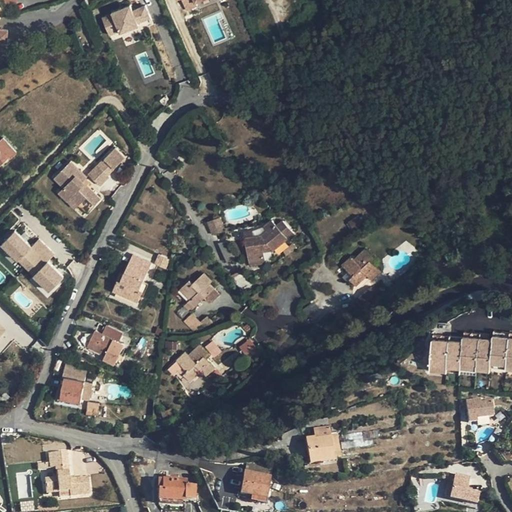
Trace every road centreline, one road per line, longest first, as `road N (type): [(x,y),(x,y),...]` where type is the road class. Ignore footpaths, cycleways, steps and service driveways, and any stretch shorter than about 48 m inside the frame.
road 1 (residential): [(20,422),(113,220),(174,114),(204,99),(409,64),(511,79)]
road 2 (unknown): [(244,392),(474,289),(511,287)]
road 3 (residential): [(107,452),(196,424),(257,381),(306,329)]
road 4 (unknown): [(0,208),(101,109)]
